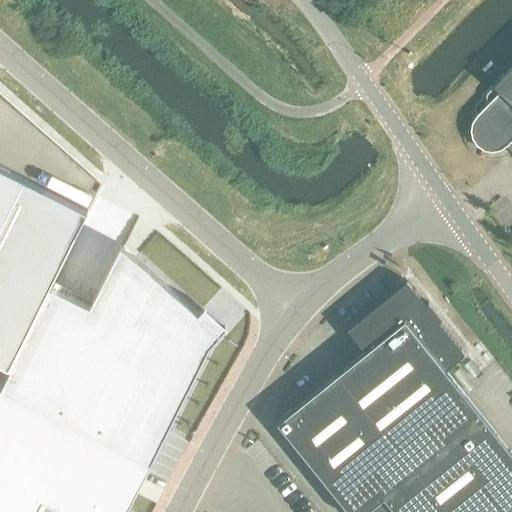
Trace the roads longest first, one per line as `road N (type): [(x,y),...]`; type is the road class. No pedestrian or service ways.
road 1 (unclassified): [(298,311),(0,47)]
road 2 (unclassified): [(442,201),(302,0)]
road 3 (unclassified): [(179,511),(251,377),(298,311)]
road 4 (unclassified): [(298,311),(386,226),(442,201)]
